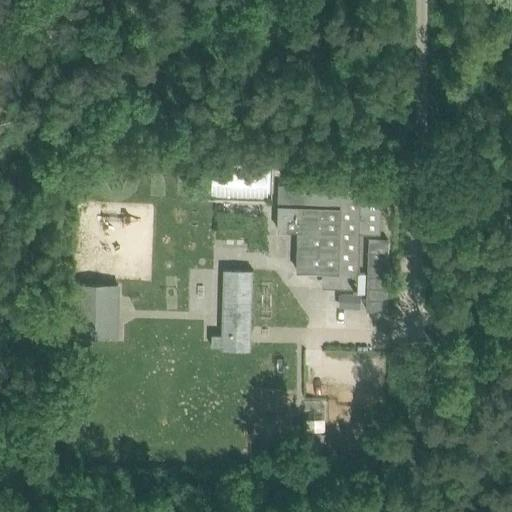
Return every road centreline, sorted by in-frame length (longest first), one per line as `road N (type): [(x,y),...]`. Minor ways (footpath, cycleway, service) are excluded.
road 1 (unclassified): [(406,294),(415,0)]
road 2 (track): [(402,511),(406,294)]
